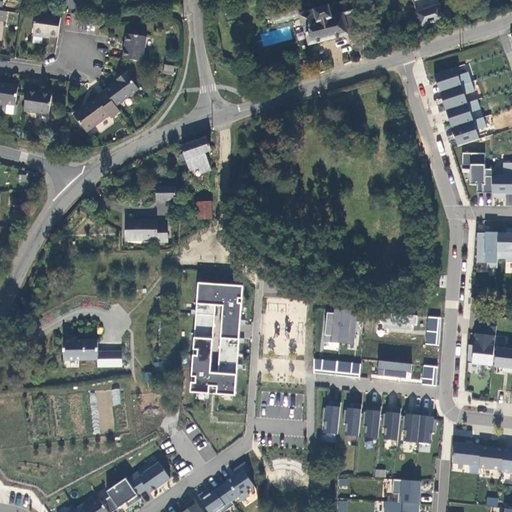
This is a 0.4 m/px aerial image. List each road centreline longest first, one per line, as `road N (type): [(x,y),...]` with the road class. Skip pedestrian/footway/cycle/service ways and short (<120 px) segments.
road 1 (tertiary): [(207,119),(398,57)]
road 2 (residential): [(449,394),(457,218)]
road 3 (residential): [(457,218),(398,57)]
road 4 (tertiary): [(0,315),(34,242),(76,183)]
road 5 (tertiary): [(76,183),(102,163),(207,119)]
road 6 (residential): [(259,279),(249,424)]
road 7 (residential): [(249,424),(248,440),(144,511)]
road 8 (residential): [(310,377),(449,394)]
road 9 (residential): [(207,119),(193,0)]
